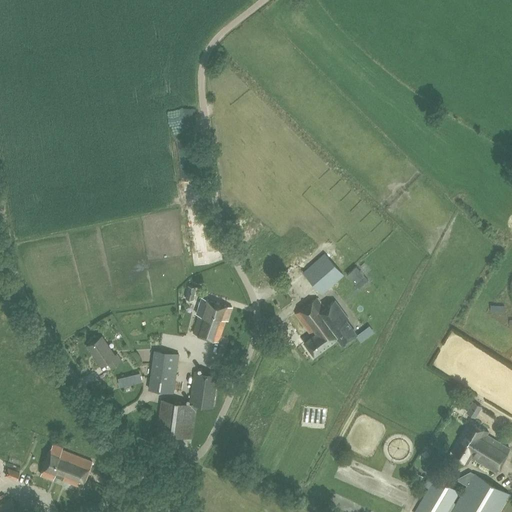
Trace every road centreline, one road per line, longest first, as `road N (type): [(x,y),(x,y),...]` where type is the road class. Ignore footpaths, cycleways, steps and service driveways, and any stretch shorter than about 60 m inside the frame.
road 1 (unclassified): [(146,486),(207,449),(259,333),(253,294),(218,217),(203,82),(213,46),(265,0)]
road 2 (unclassified): [(146,486),(25,301),(0,207)]
